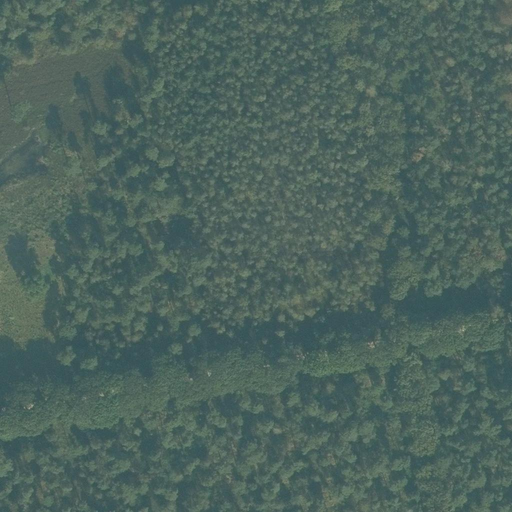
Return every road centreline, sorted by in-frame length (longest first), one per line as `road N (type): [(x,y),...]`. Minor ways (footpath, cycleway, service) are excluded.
road 1 (track): [(511,319),(0,409)]
road 2 (track): [(399,338),(335,0)]
road 3 (track): [(399,338),(432,511)]
